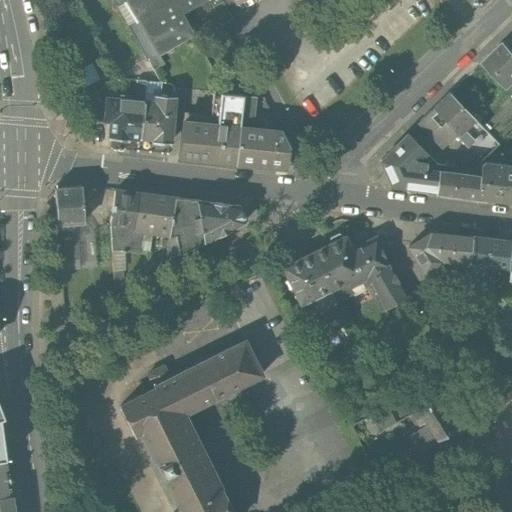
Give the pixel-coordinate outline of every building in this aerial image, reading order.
[(112,0),(147,63),(194,37),(181,13),(205,0),(112,0)] [(222,0),(221,0),(212,5),(222,23),(232,18),(225,5),(222,0)] [(511,51),(505,43),(483,64),(511,95),(511,51)] [(90,63),(69,73),(86,109),(100,102),(92,85),(98,82),(90,63)] [(138,68),(114,66),(122,80),(137,81),(145,82),(146,77),(138,76),(138,68)] [(145,82),(137,81),(135,101),(143,102),(144,95),(145,82)] [(186,91),(175,90),(174,99),(172,116),(183,117),(186,91)] [(221,94),(218,126),(210,125),(206,160),(235,163),(242,97),(221,94)] [(174,99),(144,95),(143,102),(139,139),(150,140),(150,143),(169,145),(172,116),(174,99)] [(482,128),(450,95),(422,123),(445,147),(459,133),(468,142),(476,134),(482,128)] [(281,132),(252,129),(255,98),(242,97),(235,163),(285,168),(288,145),(281,132)] [(135,101),(106,98),(104,121),(111,121),(109,139),(127,141),(127,137),(139,139),(143,102),(135,101)] [(210,125),(182,122),(179,157),(206,160),(210,125)] [(494,140),(482,128),(476,134),(488,146),(494,140)] [(459,133),(445,147),(463,165),(477,151),(468,142),(459,133)] [(438,166),(408,136),(380,163),(392,187),(477,199),(479,177),(445,173),(446,167),(438,166)] [(511,167),(481,164),(479,177),(477,199),(511,203),(511,167)] [(81,187),(54,189),(55,205),(58,224),(84,222),(81,187)] [(138,195),(115,192),(110,221),(111,251),(122,251),(122,253),(126,253),(126,250),(140,249),(147,208),(136,206),(138,195)] [(230,206),(175,199),(166,261),(244,223),(242,209),(230,206)] [(71,227),(57,228),(58,246),(73,245),(71,227)] [(340,233),(331,238),(331,245),(313,253),(331,290),(345,283),(348,289),(375,275),(376,276),(393,268),(378,238),(352,250),(346,237),(340,233)] [(430,235),(409,247),(437,288),(446,282),(443,277),(445,270),(457,272),(458,263),(437,261),(440,236),(430,235)] [(474,240),(440,236),(437,261),(458,263),(471,265),(474,240)] [(508,244),(474,240),(471,265),(485,266),(505,269),(508,244)] [(313,253),(284,268),(302,304),(331,290),(313,253)] [(471,265),(458,263),(457,272),(456,281),(462,282),(463,277),(470,278),(471,265)] [(485,266),(471,265),(470,278),(478,279),(478,284),(483,284),(485,266)] [(245,339),(170,376),(164,365),(148,373),(155,387),(121,404),(136,433),(143,429),(182,509),(176,511),(234,511),(187,420),(191,418),(187,411),(262,374),(245,339)] [(444,394),(410,415),(419,430),(411,435),(421,450),(470,420),(461,405),(454,409),(444,394)] [(409,457),(375,474),(379,481),(397,481),(417,469),(409,457)] [(6,459),(0,459),(0,496),(11,495),(6,459)] [(12,511),(11,495),(0,496),(0,511),(12,511)]
